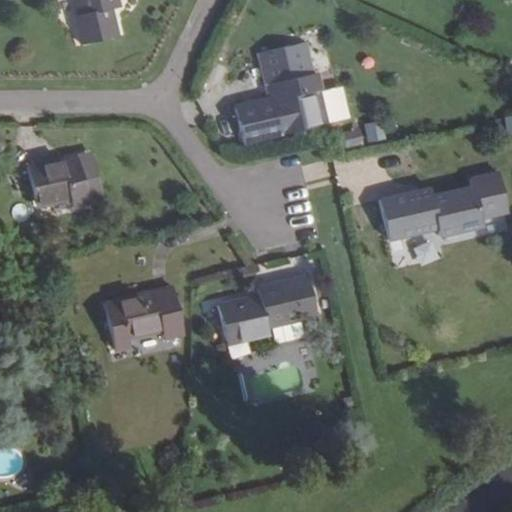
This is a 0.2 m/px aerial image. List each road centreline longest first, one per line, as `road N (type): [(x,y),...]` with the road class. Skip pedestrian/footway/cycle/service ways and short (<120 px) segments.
road 1 (residential): [(168,110),(247,225),(282,217)]
road 2 (residential): [(168,110),(0,109)]
road 3 (residential): [(222,0),(168,110)]
